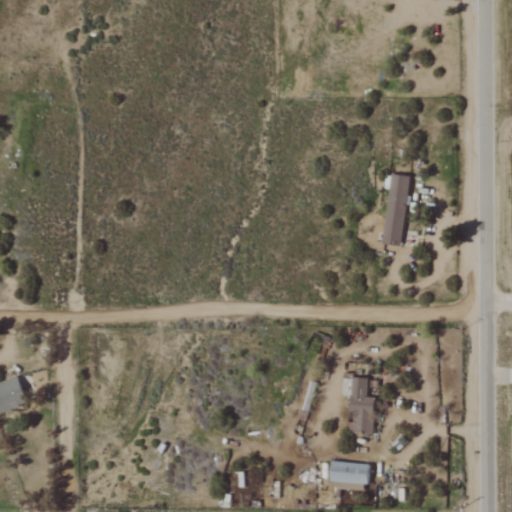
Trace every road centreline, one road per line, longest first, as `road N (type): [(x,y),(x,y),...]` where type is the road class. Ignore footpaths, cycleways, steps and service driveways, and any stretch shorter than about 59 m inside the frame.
road 1 (tertiary): [(485,0),(484,511)]
road 2 (residential): [(484,306),(0,315)]
road 3 (track): [(67,314),(72,0)]
road 4 (residential): [(71,511),(67,314)]
